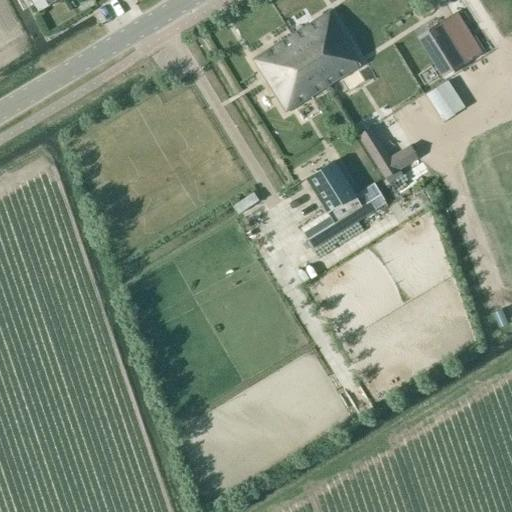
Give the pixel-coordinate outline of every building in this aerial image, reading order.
[(285,112),(326,86),(347,72),(360,66),(350,49),(353,47),(329,11),(295,30),(289,36),(252,59),(285,112)] [(465,65),(482,53),(457,12),(439,23),(465,65)] [(439,23),(421,34),(447,76),(465,65),(439,23)] [(446,83),(426,95),(443,122),(453,116),(442,98),(452,92),(446,83)] [(370,128),(357,136),(368,153),(381,145),(370,128)] [(304,178),(325,213),(355,195),(334,160),(304,178)] [(325,213),(300,228),(313,249),(385,205),(372,185),(355,195),(325,213)]
